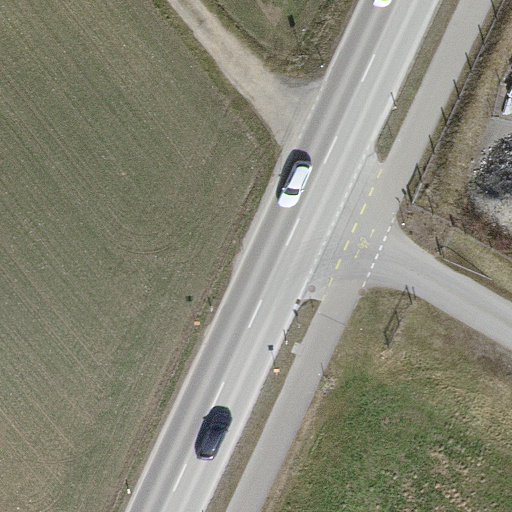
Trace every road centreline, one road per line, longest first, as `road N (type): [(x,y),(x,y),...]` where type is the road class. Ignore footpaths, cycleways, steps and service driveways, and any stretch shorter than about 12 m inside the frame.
road 1 (secondary): [(401,0),(166,511)]
road 2 (track): [(180,0),(326,164)]
